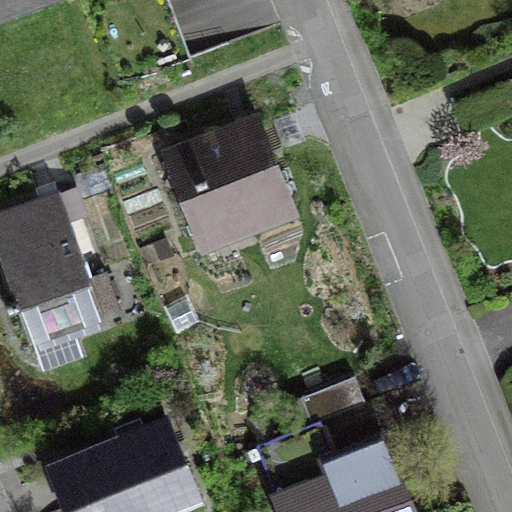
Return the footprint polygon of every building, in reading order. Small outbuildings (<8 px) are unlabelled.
[(0,0),(0,23),(58,0),(0,0)] [(511,83),(510,79),(456,101),(468,129),(511,110),(511,83)] [(164,148),(202,255),(301,219),(262,113),(164,148)] [(0,211),(0,247),(36,344),(113,315),(65,187),(0,211)] [(356,377),(303,399),(314,424),(366,402),(356,377)] [(170,412),(54,459),(75,511),(163,511),(204,495),(170,412)] [(270,468),(287,511),(420,511),(386,424),(270,468)]
